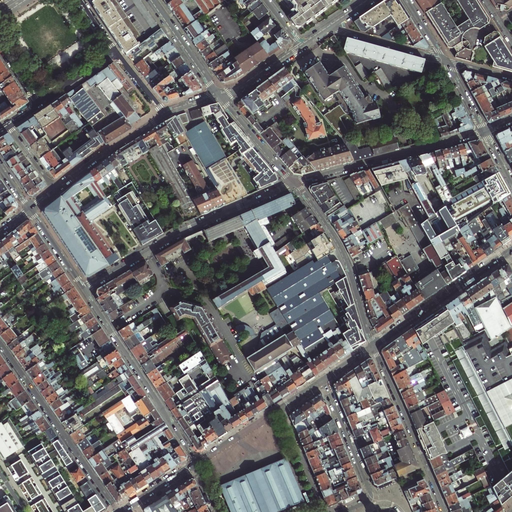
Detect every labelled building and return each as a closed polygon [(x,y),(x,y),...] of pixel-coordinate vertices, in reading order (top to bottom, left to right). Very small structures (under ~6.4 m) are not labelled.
[(129,53),(140,46),(107,0),(97,0),(91,4),(98,13),(110,31),(126,55),(129,53)] [(131,0),(155,33),(161,29),(140,0),(131,0)] [(172,12),(183,4),(188,0),(174,0),(167,5),(169,9),(172,12)] [(236,0),(241,6),(243,4),(247,9),(249,8),(259,0),(258,0),(236,0)] [(259,0),(249,8),(258,20),(268,13),(266,10),(261,2),(259,0)] [(290,0),(292,1),(293,1),(296,6),(295,11),(293,13),(287,17),(295,26),(300,27),(305,23),(311,18),(313,18),(314,17),(325,8),(331,4),(335,0),(290,0)] [(392,18),(397,27),(410,18),(398,0),(386,0),(354,22),(360,32),(364,33),(387,18),(389,20),(392,18)] [(415,0),(416,1),(419,6),(422,10),(425,13),(426,13),(431,20),(442,39),(447,47),(452,48),(453,47),(455,50),(458,54),(456,55),(455,58),(471,62),(473,53),(472,51),(470,50),(469,50),(467,50),(465,49),(470,43),(469,42),(468,41),(461,42),(461,41),(461,40),(461,39),(461,38),(462,37),(463,35),(465,33),(467,31),(469,30),(471,29),(474,29),(476,29),(478,30),(479,30),(488,24),(489,20),(476,0),(455,0),(468,20),(456,27),(441,3),(439,4),(436,0),(415,0)] [(511,0),(490,0),(496,9),(499,9),(500,11),(502,11),(503,10),(507,11),(511,7),(511,0)] [(184,30),(196,22),(206,16),(202,10),(193,16),(192,14),(191,14),(183,4),(172,12),(178,21),(184,30)] [(326,9),(325,8),(314,17),(315,18),(326,9)] [(255,29),(246,17),(241,20),(250,33),(255,29)] [(261,24),(255,29),(250,33),(256,41),(268,32),(276,26),(274,23),(270,18),(264,22),(261,24)] [(410,18),(397,27),(395,28),(399,33),(401,32),(399,29),(402,27),(403,26),(405,29),(413,24),(411,21),(410,18)] [(192,41),(206,31),(208,30),(208,29),(203,32),(202,30),(204,28),(202,25),(201,25),(200,26),(196,22),(184,30),(189,36),(192,41)] [(399,33),(402,36),(403,38),(405,37),(403,34),(405,32),(406,32),(408,35),(416,29),(415,27),(413,24),(405,29),(401,32),(399,33)] [(402,36),(399,33),(395,28),(389,32),(392,36),(394,35),(395,34),(397,36),(397,37),(398,39),(402,36)] [(166,37),(161,29),(155,33),(145,41),(140,45),(149,57),(154,62),(164,56),(175,49),(173,46),(166,37)] [(405,37),(403,38),(407,43),(409,42),(407,39),(409,38),(409,37),(410,37),(412,40),(420,35),(418,32),(416,29),(408,35),(405,37)] [(264,40),(259,44),(269,57),(280,50),(291,42),(284,34),(282,30),(273,36),(277,41),(269,46),(264,40)] [(194,45),(196,47),(210,37),(206,31),(192,41),(194,45)] [(498,33),(493,33),(484,38),(484,39),(484,41),(483,42),(483,43),(485,46),(484,47),(492,60),(494,63),(492,68),(511,73),(511,55),(511,56),(500,40),(501,39),(498,33)] [(200,53),(209,46),(206,42),(208,41),(209,42),(214,38),(212,35),(210,37),(196,47),(198,51),(200,53)] [(409,42),(407,43),(409,45),(410,46),(411,45),(411,44),(412,43),(413,42),(415,45),(423,40),(421,37),(420,35),(412,40),(409,42)] [(423,67),(424,60),(409,56),(389,51),(370,45),(356,42),(345,38),(342,38),(341,43),(345,44),(344,50),(346,54),(347,53),(421,73),(423,67)] [(423,40),(415,45),(413,47),(425,50),(428,47),(425,43),(423,40)] [(269,57),(259,44),(258,42),(254,45),(234,58),(236,61),(236,63),(243,75),(255,67),(266,60),(269,57)] [(204,59),(221,47),(219,44),(214,47),(212,44),(209,46),(200,53),(202,56),(204,59)] [(130,60),(135,66),(145,60),(145,59),(149,57),(140,45),(140,46),(129,53),(126,55),(130,60)] [(209,65),(218,59),(216,56),(227,48),(225,45),(221,47),(204,59),(207,62),(209,65)] [(169,64),(180,57),(178,54),(175,49),(164,56),(165,57),(166,56),(168,59),(167,60),(169,64)] [(213,71),(224,63),(225,63),(223,59),(224,58),(225,58),(229,55),(229,54),(228,53),(230,52),(229,51),(218,59),(209,65),(211,69),(213,71)] [(145,60),(150,66),(153,63),(154,62),(149,57),(145,59),(145,60)] [(175,70),(185,63),(183,61),(180,57),(169,64),(167,65),(170,69),(167,72),(169,74),(175,70)] [(0,77),(8,71),(6,68),(1,60),(0,60),(0,77)] [(140,73),(150,66),(145,60),(135,66),(138,70),(140,73)] [(232,66),(233,65),(231,62),(226,65),(224,63),(213,71),(215,74),(217,76),(227,69),(232,66)] [(327,74),(319,62),(304,73),(309,79),(308,81),(310,83),(311,83),(324,101),(333,94),(340,104),(345,111),(347,112),(348,113),(350,113),(350,111),(352,111),(353,112),(354,114),(357,126),(373,121),(382,119),(377,104),(374,105),(368,98),(365,100),(346,73),(347,71),(344,66),(341,68),(340,68),(338,69),(337,69),(335,70),(334,71),(333,72),(332,73),(332,74),(331,75),(330,76),(331,71),(328,70),(327,74)] [(145,79),(155,70),(157,69),(157,68),(154,69),(153,68),(155,66),(153,63),(150,66),(140,73),(143,76),(145,79)] [(181,78),(191,72),(188,68),(185,63),(175,70),(181,78)] [(243,75),(236,63),(233,65),(232,66),(235,69),(229,73),(227,69),(217,76),(220,82),(222,82),(224,83),(237,79),(243,75)] [(361,63),(355,67),(363,79),(369,75),(361,63)] [(123,87),(127,91),(130,88),(132,87),(127,80),(113,64),(110,65),(108,67),(117,79),(123,87)] [(98,132),(104,142),(106,146),(133,129),(130,125),(137,121),(140,119),(121,95),(118,91),(111,83),(117,79),(108,67),(94,77),(80,85),(85,92),(96,84),(98,87),(111,103),(110,104),(121,118),(98,132)] [(381,67),(375,71),(379,77),(385,89),(392,87),(381,67)] [(268,81),(276,92),(277,93),(283,89),(286,94),(298,86),(288,75),(284,69),(277,75),(268,81)] [(149,84),(159,76),(155,70),(145,79),(148,83),(149,84)] [(0,85),(12,77),(10,74),(8,71),(0,77),(0,85)] [(465,71),(461,75),(464,79),(467,84),(473,81),(475,74),(468,72),(465,71)] [(189,90),(184,93),(186,96),(189,95),(201,91),(202,87),(196,79),(191,72),(181,78),(178,80),(178,81),(179,82),(180,84),(181,84),(182,85),(183,85),(184,84),(189,90)] [(167,78),(170,76),(169,74),(166,77),(163,73),(159,76),(149,84),(151,86),(153,89),(167,78)] [(475,74),(473,81),(486,84),(487,77),(482,76),(475,74)] [(0,85),(0,88),(2,91),(15,82),(14,79),(12,77),(0,85)] [(166,102),(179,98),(177,92),(171,84),(167,78),(153,89),(160,98),(163,102),(166,102)] [(117,79),(111,83),(118,91),(123,87),(117,79)] [(495,87),(506,82),(502,81),(497,80),(497,81),(490,85),(492,89),(495,87)] [(266,107),(270,104),(267,101),(266,102),(265,100),(269,97),(270,98),(271,98),(275,96),(273,94),(276,92),(268,81),(262,85),(256,89),(260,95),(258,96),(266,107)] [(473,81),(467,84),(469,88),(471,92),(478,89),(473,81)] [(8,100),(9,100),(22,92),(19,87),(15,82),(2,91),(8,100)] [(511,90),(511,89),(511,83),(510,83),(506,82),(495,87),(497,90),(496,91),(496,92),(494,93),(492,89),(490,90),(489,91),(492,96),(492,97),(502,92),(504,91),(508,89),(511,90)] [(485,84),(478,89),(471,92),(473,95),(474,98),(489,91),(490,90),(487,84),(485,84)] [(101,111),(85,92),(80,85),(73,90),(67,95),(74,104),(87,122),(101,111)] [(257,122),(265,131),(276,122),(266,107),(258,96),(260,95),(256,89),(249,95),(240,101),(249,111),(252,114),(252,115),(256,120),(257,122)] [(476,101),(477,104),(492,96),(489,91),(474,98),(476,101)] [(502,92),(505,99),(511,114),(511,113),(511,98),(510,95),(507,97),(504,91),(502,92)] [(9,100),(12,105),(25,97),(23,94),(22,92),(9,100)] [(74,104),(67,95),(63,97),(58,100),(79,130),(84,127),(70,107),(74,104)] [(492,97),(492,96),(477,104),(479,106),(480,109),(493,102),(495,101),(492,97)] [(12,105),(10,107),(14,112),(29,102),(27,99),(25,97),(12,105)] [(499,99),(502,106),(506,116),(509,115),(511,114),(505,99),(502,101),(501,98),(499,99)] [(300,99),(292,104),(304,121),(306,129),(304,129),(308,141),(326,137),(323,125),(321,126),(319,119),(315,120),(313,117),(314,116),(310,110),(308,111),(300,99)] [(79,130),(58,100),(55,103),(50,106),(60,118),(68,130),(71,134),(74,132),(75,134),(79,130)] [(249,111),(240,101),(236,104),(236,106),(240,111),(247,119),(252,115),(252,114),(250,115),(248,112),(249,111)] [(496,109),(500,119),(504,117),(506,116),(502,106),(498,108),(495,101),(493,102),(493,104),(494,106),(496,109)] [(3,103),(0,105),(0,112),(0,113),(9,107),(5,102),(3,103)] [(493,104),(493,102),(480,109),(482,112),(484,115),(490,112),(496,109),(494,106),(493,107),(491,105),(493,104)] [(211,105),(214,113),(213,114),(222,129),(228,125),(226,120),(228,119),(223,110),(218,104),(217,104),(216,103),(211,105)] [(276,122),(283,131),(297,122),(293,116),(284,122),(282,119),(271,103),(270,104),(266,107),(276,122)] [(345,111),(340,104),(331,110),(330,109),(329,111),(330,112),(323,116),(339,135),(345,132),(347,136),(349,135),(340,118),(342,117),(344,116),(346,115),(348,114),(354,114),(353,112),(352,111),(350,111),(350,113),(348,113),(347,112),(345,111)] [(452,118),(464,111),(462,108),(461,105),(449,112),(452,118)] [(60,118),(50,106),(43,110),(34,116),(43,130),(60,118)] [(0,113),(0,117),(2,120),(8,116),(14,112),(10,107),(9,107),(0,113)] [(203,115),(204,117),(207,116),(208,117),(209,117),(206,107),(203,107),(201,108),(203,115)] [(191,111),(190,112),(193,120),(204,117),(203,115),(201,108),(191,111)] [(490,112),(494,122),(498,120),(500,119),(496,109),(490,112)] [(105,116),(101,111),(87,122),(89,123),(91,127),(105,116)] [(458,121),(467,116),(466,113),(464,111),(452,118),(453,120),(454,123),(458,121)] [(446,125),(451,135),(455,134),(458,133),(457,129),(454,131),(450,121),(453,120),(452,118),(449,112),(442,115),(446,125)] [(494,122),(490,112),(484,115),(486,119),(488,123),(489,123),(490,124),(494,122)] [(186,113),(178,116),(178,117),(182,124),(189,122),(186,113)] [(252,115),(247,119),(250,122),(253,125),(257,122),(256,120),(252,115)] [(30,119),(17,128),(21,134),(29,129),(33,126),(35,129),(40,137),(42,139),(47,135),(43,130),(34,116),(30,119)] [(165,122),(169,130),(174,138),(175,138),(184,132),(184,133),(187,132),(182,124),(178,117),(178,116),(175,117),(165,122)] [(457,129),(458,133),(472,129),(473,127),(467,116),(458,121),(459,125),(459,126),(460,128),(457,129)] [(206,121),(187,132),(184,133),(188,140),(205,170),(206,170),(226,158),(213,134),(212,131),(206,121)] [(154,129),(167,153),(174,148),(173,146),(171,146),(170,144),(168,143),(163,133),(169,130),(165,122),(159,126),(154,129)] [(234,122),(228,125),(222,129),(220,130),(235,154),(239,152),(236,148),(232,141),(236,139),(239,137),(244,134),(239,128),(238,128),(234,122)] [(257,122),(253,125),(256,130),(260,135),(265,131),(257,122)] [(265,131),(260,135),(267,142),(272,149),(277,145),(282,141),(287,137),(283,131),(276,122),(265,131)] [(446,125),(437,128),(441,137),(445,136),(451,135),(446,125)] [(496,139),(498,141),(509,135),(511,134),(511,129),(511,128),(505,131),(496,134),(495,137),(496,139)] [(29,129),(21,134),(24,138),(30,147),(38,142),(36,139),(38,138),(32,131),(31,132),(29,129)] [(88,154),(104,142),(98,132),(96,133),(93,129),(87,134),(86,135),(88,139),(90,138),(91,140),(73,154),(72,153),(73,152),(69,147),(62,153),(66,159),(71,167),(88,154)] [(147,134),(151,141),(154,139),(158,145),(152,148),(148,151),(162,174),(165,180),(169,187),(183,212),(196,205),(192,200),(167,153),(154,129),(150,131),(147,134)] [(56,148),(57,147),(72,136),(71,134),(68,130),(52,142),(56,148)] [(184,132),(175,138),(180,145),(188,140),(184,133),(184,132)] [(342,138),(345,145),(353,161),(398,149),(395,138),(370,145),(371,147),(359,150),(357,149),(357,148),(353,140),(352,140),(349,135),(347,136),(345,132),(339,135),(342,138)] [(8,145),(9,146),(12,144),(16,149),(17,150),(20,148),(17,145),(8,133),(5,136),(3,137),(6,141),(8,145)] [(144,135),(141,137),(148,151),(152,148),(152,147),(151,148),(150,146),(149,146),(147,144),(149,143),(151,146),(153,145),(151,141),(147,134),(144,135)] [(259,153),(254,147),(244,134),(239,137),(236,139),(232,141),(236,148),(239,152),(241,155),(242,157),(241,158),(242,160),(244,159),(252,169),(250,170),(252,172),(253,171),(258,177),(254,180),(256,181),(257,185),(255,186),(257,191),(267,187),(277,183),(277,181),(280,180),(277,176),(278,174),(259,152),(259,153)] [(499,144),(501,146),(511,141),(509,135),(498,141),(499,144)] [(0,150),(8,145),(6,141),(3,137),(0,139),(0,150)] [(117,158),(122,167),(128,163),(123,155),(128,152),(129,153),(130,153),(134,151),(134,150),(133,149),(138,146),(143,154),(148,151),(141,137),(127,146),(114,154),(117,157),(117,158)] [(277,145),(272,149),(276,153),(280,158),(291,149),(294,145),(287,137),(282,141),(287,147),(289,148),(284,152),(284,151),(285,149),(283,146),(280,148),(277,145)] [(51,151),(42,139),(38,142),(30,147),(37,155),(40,160),(51,151)] [(478,140),(464,144),(466,152),(471,150),(476,159),(487,153),(485,148),(481,141),(478,140)] [(502,150),(504,153),(511,148),(511,140),(511,141),(501,146),(502,150)] [(457,146),(460,157),(463,167),(466,165),(465,159),(464,160),(463,156),(467,155),(466,155),(466,152),(464,144),(461,145),(457,146)] [(3,157),(12,151),(9,146),(8,145),(0,150),(0,152),(2,155),(3,157)] [(313,154),(306,159),(315,171),(335,166),(353,161),(345,145),(313,154)] [(448,148),(451,159),(454,159),(455,163),(459,162),(457,158),(460,157),(457,146),(455,147),(450,148),(448,148)] [(5,160),(7,162),(22,152),(20,148),(17,150),(15,151),(13,153),(12,151),(3,157),(5,160)] [(442,150),(446,167),(449,166),(450,168),(451,168),(452,172),(455,172),(454,170),(451,159),(448,148),(446,149),(442,150)] [(300,159),(291,149),(280,158),(284,163),(289,168),(300,159)] [(53,150),(51,151),(40,160),(47,169),(49,172),(62,162),(53,150)] [(439,174),(442,179),(444,179),(443,175),(444,174),(443,170),(447,169),(446,167),(442,150),(438,151),(434,152),(438,165),(439,169),(439,170),(438,171),(439,174)] [(9,166),(11,169),(27,159),(22,152),(7,162),(9,166)] [(435,166),(438,165),(434,152),(432,153),(429,154),(435,166)] [(487,153),(476,159),(466,165),(463,167),(463,168),(465,174),(491,159),(489,156),(487,153)] [(107,159),(114,169),(117,167),(119,170),(123,167),(122,167),(117,158),(117,157),(114,154),(111,156),(107,159)] [(421,156),(418,157),(426,172),(432,169),(433,170),(436,168),(435,166),(429,154),(426,154),(421,156)] [(303,156),(300,159),(289,168),(291,171),(293,174),(299,175),(301,175),(303,174),(315,171),(306,159),(303,156)] [(426,172),(418,157),(412,158),(412,157),(411,158),(409,158),(408,158),(406,159),(407,160),(405,160),(414,177),(427,173),(426,172)] [(15,175),(32,165),(27,159),(11,169),(14,174),(15,175)] [(62,162),(49,172),(55,180),(62,174),(71,167),(66,159),(62,162)] [(101,163),(111,178),(119,190),(120,190),(124,187),(123,186),(122,187),(118,180),(117,180),(116,179),(119,177),(114,169),(107,159),(105,161),(101,163)] [(491,159),(465,174),(464,174),(466,178),(477,172),(479,175),(494,166),(492,162),(491,159)] [(398,162),(404,174),(407,172),(410,179),(411,180),(413,179),(416,184),(411,186),(412,188),(415,193),(429,219),(434,214),(433,212),(414,177),(405,160),(401,161),(398,162)] [(218,208),(226,205),(224,202),(216,189),(212,191),(209,189),(193,161),(183,167),(197,193),(196,194),(196,197),(196,198),(192,200),(196,205),(201,216),(218,208)] [(386,165),(371,169),(381,186),(407,179),(404,174),(398,162),(386,165)] [(95,168),(105,182),(107,186),(110,184),(108,180),(111,178),(101,163),(98,166),(95,168)] [(17,178),(19,181),(36,170),(32,165),(15,175),(17,178)] [(494,166),(479,175),(474,178),(476,182),(481,180),(481,181),(480,182),(481,183),(498,173),(496,169),(494,166)] [(92,170),(89,172),(102,192),(105,190),(101,184),(105,182),(95,168),(92,170)] [(436,168),(433,170),(431,171),(431,172),(432,172),(435,176),(439,174),(438,171),(436,168)] [(463,168),(454,170),(455,172),(456,179),(464,174),(465,174),(463,168)] [(23,187),(32,181),(39,176),(36,170),(19,181),(22,185),(23,187)] [(363,171),(374,190),(375,193),(380,190),(368,170),(365,171),(363,171)] [(357,173),(365,189),(367,188),(365,185),(367,184),(367,185),(368,185),(369,186),(369,187),(371,191),(374,190),(363,171),(360,172),(357,173)] [(102,192),(89,172),(80,180),(60,195),(109,266),(114,263),(119,260),(93,221),(117,204),(121,201),(126,198),(120,190),(119,190),(107,199),(102,192)] [(352,174),(349,175),(350,177),(358,191),(359,190),(357,187),(359,186),(360,187),(361,187),(362,188),(361,189),(364,193),(367,192),(365,189),(357,173),(352,174)] [(498,173),(481,183),(453,200),(445,185),(441,187),(436,190),(443,204),(433,212),(434,214),(429,219),(420,226),(433,246),(459,231),(458,230),(466,224),(475,218),(482,213),(491,207),(499,200),(509,193),(503,182),(498,173)] [(27,193),(44,181),(39,176),(32,181),(23,187),(26,191),(27,193)] [(358,191),(350,177),(345,180),(356,198),(361,196),(358,191)] [(1,180),(0,180),(0,202),(11,195),(6,188),(1,180)] [(47,186),(44,181),(27,193),(29,196),(31,196),(33,196),(47,186)] [(315,200),(319,206),(335,196),(327,181),(312,185),(311,187),(310,190),(310,192),(315,200)] [(294,202),(290,193),(244,213),(220,224),(203,231),(208,243),(245,227),(258,250),(254,252),(257,258),(258,257),(260,259),(264,256),(270,267),(236,287),(236,285),(218,295),(219,297),(213,301),(218,309),(235,297),(248,289),(261,281),(264,285),(284,273),(286,272),(275,253),(278,251),(278,250),(275,244),(264,226),(269,223),(268,220),(272,219),(271,215),(291,207),(290,204),(294,202)] [(502,206),(511,198),(511,196),(509,193),(499,200),(502,206)] [(11,195),(0,202),(0,207),(1,210),(2,210),(6,207),(7,208),(15,202),(14,199),(11,195)] [(56,234),(85,277),(89,277),(98,272),(109,266),(60,195),(50,203),(43,208),(42,213),(53,229),(56,234)] [(121,201),(117,204),(119,208),(117,209),(122,218),(141,247),(156,238),(164,234),(157,223),(151,227),(130,195),(126,198),(121,201)] [(321,208),(322,210),(335,201),(336,202),(339,200),(336,196),(335,196),(319,206),(321,208)] [(511,198),(502,206),(505,211),(511,206),(511,198)] [(323,212),(324,213),(336,206),(335,203),(336,202),(335,201),(322,210),(323,212)] [(17,205),(15,202),(7,208),(6,207),(2,210),(7,216),(17,208),(17,205)] [(326,215),(327,217),(343,207),(341,203),(336,206),(324,213),(326,215)] [(432,260),(436,267),(443,263),(433,246),(420,226),(407,204),(399,209),(430,261),(432,260)] [(333,224),(341,219),(344,217),(349,214),(347,210),(346,209),(345,206),(343,207),(327,217),(330,221),(332,225),(333,224)] [(508,242),(510,241),(502,228),(498,221),(491,207),(482,213),(484,217),(502,246),(504,245),(506,243),(508,242)] [(307,211),(305,208),(294,216),(292,217),(298,226),(299,226),(304,233),(306,231),(309,229),(314,226),(317,224),(315,221),(311,216),(310,216),(307,211)] [(511,239),(511,225),(509,220),(503,209),(499,212),(502,218),(498,221),(502,228),(510,241),(511,239)] [(398,222),(393,213),(376,223),(379,228),(382,226),(385,230),(398,222)] [(475,218),(479,225),(483,223),(480,219),(484,217),(482,213),(475,218)] [(336,229),(338,232),(354,222),(352,219),(349,214),(344,217),(346,221),(343,223),(341,219),(333,224),(336,229)] [(501,247),(502,246),(484,217),(480,219),(483,223),(490,234),(493,238),(493,239),(498,249),(499,248),(501,247)] [(491,254),(493,252),(486,241),(487,241),(486,239),(485,238),(479,225),(475,218),(466,224),(480,247),(487,257),(491,254)] [(20,226),(26,234),(35,228),(33,225),(30,221),(29,221),(27,221),(20,226)] [(343,240),(359,232),(357,228),(359,227),(358,225),(356,221),(354,222),(338,232),(341,236),(343,240)] [(319,223),(317,224),(314,226),(309,229),(306,231),(312,241),(323,233),(325,232),(323,228),(319,223)] [(379,228),(376,223),(365,230),(369,237),(365,239),(366,241),(367,243),(366,244),(368,246),(383,236),(379,228)] [(480,261),(482,261),(475,250),(480,247),(466,224),(458,230),(459,231),(462,236),(479,262),(480,261)] [(27,241),(29,239),(26,234),(20,226),(19,227),(16,229),(23,240),(26,238),(27,241)] [(37,231),(35,228),(26,234),(29,239),(38,233),(37,231)] [(23,240),(16,229),(14,231),(12,233),(18,242),(20,245),(25,242),(23,240)] [(348,250),(358,245),(360,244),(357,237),(363,234),(361,231),(359,232),(343,240),(345,245),(348,250)] [(464,273),(465,272),(462,266),(460,267),(453,256),(458,252),(454,245),(458,243),(458,242),(457,240),(462,236),(459,231),(433,246),(443,263),(446,269),(445,270),(451,282),(454,280),(456,278),(459,276),(462,273),(463,273),(464,272),(464,273)] [(18,242),(12,233),(10,234),(7,236),(13,245),(16,242),(17,243),(18,242)] [(33,252),(45,244),(42,239),(38,233),(29,239),(27,241),(25,242),(20,245),(15,249),(17,251),(31,241),(34,246),(30,249),(31,250),(28,252),(29,255),(33,252)] [(291,233),(275,244),(278,250),(295,238),(291,233)] [(323,233),(312,241),(306,244),(311,251),(328,241),(326,237),(323,233)] [(495,251),(498,249),(493,239),(493,238),(490,234),(485,238),(486,239),(487,241),(486,241),(493,252),(495,251)] [(1,241),(16,262),(18,261),(15,258),(19,255),(17,251),(15,249),(13,245),(7,236),(4,239),(1,241)] [(478,263),(479,262),(462,236),(457,240),(458,242),(459,241),(466,251),(467,251),(470,256),(468,257),(474,266),(478,263)] [(184,239),(155,256),(161,265),(167,262),(164,258),(182,248),(185,252),(190,249),(184,239)] [(18,279),(24,275),(16,262),(1,241),(0,242),(0,241),(0,252),(9,267),(18,279)] [(328,241),(311,251),(318,261),(331,253),(327,248),(326,245),(329,243),(328,241)] [(472,267),(474,266),(468,257),(468,258),(465,254),(462,255),(459,250),(462,248),(458,243),(454,245),(458,252),(459,253),(460,254),(459,254),(463,261),(469,269),(472,267)] [(36,258),(49,249),(48,247),(45,244),(33,252),(35,256),(34,256),(36,258)] [(352,258),(358,255),(362,253),(359,248),(358,245),(348,250),(350,254),(352,258)] [(485,258),(487,257),(480,247),(475,250),(482,261),(485,258)] [(40,264),(53,255),(52,253),(49,249),(36,258),(35,259),(36,262),(38,261),(40,264)] [(0,252),(0,261),(4,266),(6,269),(9,267),(0,252)] [(468,270),(469,269),(463,261),(459,254),(460,254),(459,253),(458,252),(453,256),(460,267),(462,266),(465,272),(468,270)] [(446,285),(436,267),(424,275),(417,264),(418,263),(413,254),(400,262),(407,273),(424,301),(439,290),(446,285)] [(36,275),(57,261),(56,259),(53,255),(40,264),(24,275),(18,279),(22,285),(28,281),(27,279),(33,274),(35,276),(36,275)] [(358,255),(352,258),(355,264),(356,265),(356,266),(362,263),(358,255)] [(380,267),(391,284),(407,273),(400,262),(396,256),(380,267)] [(44,279),(45,278),(61,267),(60,265),(57,261),(36,275),(38,278),(41,275),(44,279)] [(130,270),(134,276),(138,282),(139,284),(149,279),(147,276),(152,274),(145,262),(130,270)] [(450,283),(451,282),(445,270),(446,269),(443,263),(436,267),(446,285),(450,283)] [(511,271),(508,263),(505,265),(502,268),(509,278),(511,284),(511,271)] [(50,279),(52,282),(65,273),(64,271),(61,267),(45,278),(47,281),(50,279)] [(508,289),(511,296),(511,295),(511,284),(509,278),(502,268),(500,269),(497,271),(503,281),(507,287),(508,289)] [(117,287),(134,276),(130,270),(122,275),(113,280),(117,287)] [(498,285),(506,299),(511,296),(508,289),(507,287),(503,281),(497,271),(495,273),(492,274),(498,285)] [(50,289),(53,294),(71,282),(69,279),(65,273),(52,282),(49,284),(51,288),(50,289)] [(363,292),(372,289),(375,289),(370,273),(369,273),(359,276),(361,284),(363,292)] [(421,303),(424,301),(407,273),(391,284),(397,293),(409,311),(414,307),(421,303)] [(487,278),(493,289),(498,285),(492,274),(490,276),(487,278)] [(104,310),(107,316),(116,310),(120,307),(125,304),(118,294),(138,282),(134,276),(117,287),(113,289),(116,293),(99,304),(104,310)] [(350,333),(343,337),(350,347),(350,348),(352,351),(355,348),(359,346),(363,343),(365,342),(366,341),(365,339),(361,329),(352,297),(346,276),(343,278),(335,283),(339,290),(348,305),(345,307),(347,310),(344,312),(345,314),(343,315),(348,322),(346,323),(347,324),(345,326),(350,333)] [(490,292),(493,290),(493,289),(487,278),(486,279),(483,280),(490,292)] [(97,295),(99,298),(113,289),(117,287),(113,280),(104,286),(97,290),(96,293),(97,295)] [(474,302),(490,292),(483,280),(480,283),(475,286),(470,289),(466,292),(474,307),(477,306),(474,302)] [(261,281),(248,289),(252,295),(254,296),(266,289),(264,285),(261,281)] [(52,302),(61,296),(74,287),(73,285),(71,282),(53,294),(48,297),(52,302)] [(493,290),(499,301),(501,301),(506,299),(498,285),(493,289),(493,290)] [(74,314),(87,305),(84,301),(78,292),(74,287),(61,296),(65,301),(68,299),(74,307),(70,309),(73,314),(74,314)] [(98,302),(99,304),(116,293),(113,289),(99,298),(96,299),(98,302)] [(365,296),(366,301),(370,300),(372,300),(379,295),(377,292),(374,294),(372,289),(363,292),(365,296)] [(493,290),(490,292),(491,295),(493,300),(490,301),(489,299),(486,301),(486,303),(484,304),(483,302),(479,305),(480,306),(475,309),(484,327),(485,329),(491,341),(511,326),(499,301),(493,290)] [(402,316),(390,298),(386,291),(379,295),(392,315),(390,316),(394,322),(399,318),(402,316)] [(475,331),(484,327),(475,309),(474,307),(466,292),(463,294),(458,297),(457,298),(465,311),(468,316),(475,331)] [(409,311),(397,293),(390,298),(402,316),(403,315),(407,312),(409,311)] [(392,323),(394,322),(390,316),(392,315),(379,295),(372,300),(370,300),(372,307),(373,306),(375,311),(377,316),(379,321),(377,322),(378,324),(373,327),(376,332),(377,333),(386,327),(392,323)] [(511,295),(511,296),(506,299),(501,301),(499,301),(511,326),(511,325),(511,295)] [(463,340),(471,336),(462,321),(463,321),(464,322),(467,327),(469,326),(464,317),(468,316),(465,311),(457,298),(453,301),(448,304),(445,306),(457,328),(463,340)] [(116,310),(107,316),(109,318),(112,323),(131,310),(128,306),(133,302),(132,300),(125,304),(120,307),(122,310),(118,313),(116,310)] [(367,308),(368,313),(373,311),(372,307),(370,300),(366,301),(365,302),(367,308)] [(183,301),(169,309),(177,322),(184,317),(193,319),(212,350),(221,366),(229,361),(226,356),(231,354),(224,342),(203,307),(183,301)] [(89,309),(87,305),(74,314),(76,317),(72,320),(73,322),(68,325),(69,326),(91,312),(89,309)] [(511,343),(509,345),(506,338),(492,346),(489,342),(491,341),(485,329),(471,336),(463,340),(457,328),(445,306),(441,309),(437,312),(433,314),(427,318),(422,322),(417,325),(413,328),(422,345),(430,338),(438,333),(479,415),(473,418),(476,424),(479,430),(485,427),(508,474),(501,480),(492,488),(497,498),(501,505),(509,498),(511,495),(511,343)] [(44,318),(37,308),(35,309),(42,320),(44,318)] [(121,336),(124,341),(135,334),(161,316),(155,308),(152,310),(155,315),(152,318),(148,320),(147,320),(136,327),(133,322),(118,332),(121,336)] [(283,336),(288,333),(285,329),(290,326),(279,309),(264,318),(270,328),(261,333),(259,351),(270,344),(268,340),(280,332),(283,336)] [(369,316),(370,319),(376,318),(376,316),(377,316),(375,311),(373,311),(368,313),(369,316)] [(93,315),(91,312),(69,326),(68,327),(72,332),(80,327),(94,317),(93,315)] [(3,317),(0,319),(0,335),(10,328),(19,322),(17,320),(11,325),(9,321),(6,323),(3,320),(6,319),(10,316),(8,314),(3,317)] [(371,323),(373,327),(378,324),(377,322),(379,321),(377,316),(376,316),(376,318),(370,319),(371,323)] [(76,337),(82,333),(98,322),(96,320),(94,317),(80,327),(82,330),(74,335),(76,337)] [(88,338),(102,328),(100,326),(98,322),(82,333),(85,339),(88,338)] [(248,335),(256,337),(256,334),(255,332),(254,330),(253,328),(251,326),(249,325),(248,325),(245,324),(242,324),(239,325),(235,327),(239,332),(240,331),(241,330),(242,330),(243,330),(245,330),(246,331),(247,332),(248,333),(248,334),(248,335)] [(10,328),(0,335),(0,336),(2,338),(7,345),(8,346),(29,330),(30,328),(29,326),(16,336),(10,328)] [(511,326),(491,341),(489,342),(492,346),(506,338),(509,345),(511,343),(511,326)] [(95,350),(110,340),(106,335),(102,328),(88,338),(95,350)] [(138,363),(141,366),(178,342),(188,336),(190,334),(186,328),(174,336),(173,335),(158,345),(159,346),(153,350),(151,351),(153,355),(149,358),(147,354),(137,361),(138,363)] [(338,337),(339,336),(339,335),(339,334),(341,333),(338,328),(335,329),(336,330),(332,333),(331,331),(327,332),(324,335),(327,340),(325,341),(330,348),(331,347),(339,359),(340,359),(345,355),(350,352),(352,351),(350,348),(350,347),(343,337),(339,340),(338,337)] [(422,345),(413,328),(412,329),(411,330),(409,331),(408,332),(423,360),(428,358),(422,345)] [(29,330),(8,346),(10,348),(11,351),(22,343),(20,340),(31,332),(29,330)] [(317,374),(318,373),(311,361),(292,330),(288,333),(283,336),(270,344),(259,351),(247,358),(255,372),(256,371),(257,374),(261,372),(265,377),(267,376),(275,371),(282,366),(279,360),(285,357),(284,354),(294,347),(300,357),(302,359),(304,360),(306,361),(307,362),(309,364),(307,365),(314,376),(317,374)] [(423,360),(408,332),(406,333),(398,339),(394,341),(403,357),(405,362),(409,368),(414,365),(423,360)] [(22,343),(11,351),(13,354),(15,356),(29,345),(27,343),(35,336),(33,334),(22,343)] [(127,346),(130,350),(144,341),(143,339),(139,341),(135,334),(124,341),(127,346)] [(137,361),(147,354),(151,351),(153,350),(152,348),(149,344),(153,341),(153,340),(151,337),(144,341),(130,350),(132,353),(136,359),(137,361)] [(96,357),(99,361),(116,350),(113,346),(110,340),(95,350),(99,355),(96,357)] [(403,357),(394,341),(391,344),(388,346),(386,347),(389,352),(393,350),(397,359),(403,357)] [(144,371),(147,375),(156,369),(153,364),(181,346),(178,342),(141,366),(144,371)] [(29,345),(15,356),(17,360),(19,362),(39,348),(40,348),(38,344),(32,349),(29,345)] [(69,351),(67,352),(81,373),(89,368),(75,346),(69,351)] [(330,348),(311,361),(318,373),(332,364),(339,359),(331,347),(330,348)] [(389,352),(386,347),(385,348),(382,350),(382,351),(381,353),(385,361),(391,357),(394,361),(397,359),(393,350),(389,352)] [(39,348),(19,362),(21,365),(22,367),(43,353),(41,351),(39,348)] [(109,366),(121,358),(119,354),(116,350),(99,361),(89,368),(81,373),(79,374),(84,382),(90,378),(97,374),(103,370),(109,366)] [(193,377),(196,381),(212,371),(200,352),(194,356),(195,358),(203,371),(193,377)] [(43,353),(22,367),(24,369),(25,371),(43,360),(46,358),(43,353)] [(304,383),(306,382),(291,360),(288,355),(285,357),(279,360),(282,366),(286,372),(290,379),(291,378),(297,388),(298,387),(303,384),(304,383)] [(296,357),(291,360),(306,382),(308,380),(313,377),(314,376),(307,365),(296,357)] [(391,357),(385,361),(386,363),(389,368),(389,370),(405,362),(403,357),(397,359),(394,361),(391,357)] [(124,362),(121,358),(109,366),(112,372),(125,363),(124,362)] [(373,379),(369,381),(371,385),(381,380),(380,376),(373,360),(369,359),(366,361),(371,372),(372,371),(372,373),(371,373),(372,375),(371,375),(373,379)] [(43,360),(25,371),(29,377),(32,380),(47,370),(56,363),(54,361),(47,365),(46,365),(43,360)] [(371,372),(366,361),(365,362),(361,365),(360,366),(369,381),(373,379),(371,375),(372,375),(371,373),(372,373),(372,371),(371,372)] [(405,362),(389,370),(391,374),(393,376),(409,368),(405,362)] [(9,367),(6,363),(0,367),(0,375),(3,379),(13,372),(9,367)] [(110,382),(129,369),(128,367),(125,363),(112,372),(108,375),(111,380),(110,380),(110,382)] [(150,380),(152,383),(162,377),(160,373),(163,370),(162,368),(166,365),(164,363),(156,369),(147,375),(150,380)] [(176,376),(184,389),(192,383),(193,383),(182,365),(180,366),(179,366),(183,372),(176,376)] [(414,365),(409,368),(393,376),(394,379),(395,382),(408,376),(407,373),(412,371),(412,369),(416,368),(414,365)] [(294,390),(297,388),(291,378),(290,379),(286,372),(282,366),(275,371),(290,393),(294,390)] [(368,386),(371,385),(369,381),(360,366),(359,367),(358,367),(355,370),(354,370),(363,389),(368,387),(368,386)] [(432,366),(419,373),(420,377),(398,388),(400,392),(400,393),(425,381),(424,378),(427,377),(425,373),(434,369),(432,366)] [(111,390),(119,385),(133,375),(132,373),(129,369),(110,382),(107,384),(111,390)] [(47,370),(32,380),(34,384),(36,387),(52,376),(55,374),(53,370),(49,373),(47,370)] [(103,370),(97,374),(100,380),(107,375),(103,370)] [(349,422),(351,427),(374,417),(373,415),(370,407),(389,398),(381,380),(371,385),(368,386),(368,387),(363,389),(354,370),(351,372),(346,375),(354,395),(350,397),(347,398),(340,402),(343,407),(343,409),(353,405),(360,401),(362,406),(363,410),(347,417),(349,422)] [(206,388),(218,381),(212,371),(196,381),(193,383),(192,383),(206,388)] [(288,393),(290,393),(275,371),(267,376),(270,380),(275,387),(282,398),(284,396),(288,393)] [(16,377),(13,372),(3,379),(0,381),(0,384),(0,385),(5,382),(9,388),(19,381),(16,377)] [(412,374),(408,376),(395,382),(397,385),(398,388),(420,377),(419,373),(418,373),(413,376),(412,374)] [(52,376),(36,387),(39,390),(40,393),(56,382),(64,377),(62,375),(56,379),(55,379),(54,379),(52,376)] [(135,387),(139,384),(136,380),(133,375),(119,385),(121,389),(123,388),(126,391),(134,386),(135,387)] [(156,389),(173,378),(171,376),(168,378),(166,375),(162,377),(152,383),(154,387),(156,389)] [(344,377),(342,378),(350,397),(354,395),(346,375),(344,377)] [(164,402),(171,398),(176,394),(184,389),(176,376),(173,378),(156,389),(158,392),(162,399),(164,402)] [(280,399),(282,398),(275,387),(273,388),(274,389),(272,391),(266,382),(270,380),(267,376),(265,377),(260,380),(260,381),(274,403),(275,402),(278,400),(280,399)] [(94,384),(90,378),(84,382),(88,388),(90,387),(94,384)] [(350,397),(342,378),(341,379),(339,380),(347,398),(350,397)] [(338,396),(340,402),(347,398),(339,380),(337,382),(334,384),(334,386),(338,396)] [(22,386),(19,381),(9,388),(2,394),(3,395),(3,396),(4,396),(5,396),(5,395),(8,394),(12,400),(26,391),(22,386)] [(241,425),(242,424),(238,415),(237,413),(233,406),(229,401),(218,381),(206,388),(234,429),(235,428),(241,425)] [(270,405),(274,403),(260,381),(254,384),(257,389),(259,387),(262,392),(263,391),(264,393),(263,394),(263,395),(262,395),(263,397),(262,397),(267,407),(270,405)] [(425,381),(400,393),(402,397),(403,399),(418,392),(416,389),(419,387),(420,386),(426,383),(425,381)] [(56,382),(40,393),(43,396),(45,399),(61,387),(65,385),(64,383),(60,385),(59,385),(56,382)] [(176,394),(180,400),(182,404),(191,399),(199,393),(206,388),(192,383),(176,394)] [(130,395),(141,387),(140,386),(139,384),(135,387),(134,386),(126,391),(123,388),(121,389),(122,390),(126,397),(130,395)] [(121,389),(119,385),(111,390),(106,394),(99,398),(95,401),(84,408),(81,410),(84,416),(122,390),(121,389)] [(61,387),(45,399),(47,403),(49,405),(65,395),(69,392),(67,389),(64,391),(61,387)] [(141,387),(130,395),(135,403),(147,395),(144,392),(141,387)] [(261,411),(265,409),(259,399),(252,389),(251,387),(245,390),(259,413),(261,411)] [(230,431),(234,429),(206,388),(199,393),(226,434),(230,431)] [(418,392),(403,399),(405,404),(407,408),(423,400),(425,399),(422,392),(425,391),(424,389),(418,392)] [(257,414),(259,413),(245,390),(240,394),(253,416),(257,414)] [(420,409),(410,414),(411,417),(412,420),(450,402),(444,390),(441,392),(425,399),(423,400),(426,406),(424,407),(420,409)] [(29,395),(26,391),(12,400),(19,410),(23,406),(32,400),(29,395)] [(83,392),(77,396),(53,412),(56,415),(57,417),(71,408),(87,398),(83,392)] [(225,435),(226,434),(199,393),(191,399),(206,421),(218,439),(219,438),(225,435)] [(309,401),(322,420),(330,414),(322,394),(320,393),(318,395),(316,396),(315,397),(309,401)] [(65,395),(49,405),(52,409),(53,412),(77,396),(75,394),(69,398),(67,398),(65,395)] [(252,418),(253,416),(240,394),(235,397),(240,407),(243,405),(244,406),(245,408),(242,410),(248,420),(252,418)] [(143,417),(156,409),(152,404),(147,395),(135,403),(130,395),(126,397),(103,413),(104,415),(106,419),(114,414),(125,407),(129,412),(130,413),(131,413),(133,412),(138,408),(143,417)] [(247,421),(248,420),(242,410),(240,407),(235,397),(229,401),(233,406),(236,404),(240,411),(237,413),(238,415),(242,424),(247,421)] [(267,407),(262,397),(259,399),(265,409),(266,408),(267,407)] [(168,406),(171,411),(181,404),(182,404),(180,400),(175,404),(173,402),(175,401),(173,398),(172,398),(171,398),(164,402),(168,406)] [(370,407),(373,415),(377,414),(375,408),(377,407),(378,409),(383,407),(384,411),(394,406),(392,403),(390,398),(389,398),(370,407)] [(188,414),(195,424),(197,427),(206,421),(191,399),(182,404),(181,404),(188,414)] [(36,406),(32,400),(23,406),(29,415),(20,420),(22,423),(39,411),(36,406)] [(423,400),(407,408),(409,411),(410,414),(420,409),(418,406),(422,404),(424,407),(426,406),(423,400)] [(322,420),(309,401),(308,402),(305,404),(315,418),(315,419),(315,421),(320,428),(325,425),(322,420)] [(455,411),(450,402),(412,420),(414,425),(416,429),(433,422),(455,411)] [(174,416),(177,421),(188,414),(181,404),(171,411),(174,416)] [(315,418),(305,404),(303,405),(299,408),(311,427),(314,432),(320,428),(315,421),(314,420),(313,419),(315,418)] [(353,405),(343,409),(346,415),(347,417),(363,410),(362,406),(359,407),(358,405),(354,407),(353,405)] [(73,412),(71,408),(57,417),(60,421),(62,423),(75,414),(81,410),(84,408),(82,406),(73,412)] [(380,419),(381,418),(396,412),(395,409),(394,406),(384,411),(377,414),(373,415),(374,417),(374,418),(379,416),(380,419)] [(311,427),(299,408),(298,409),(295,410),(300,418),(299,420),(301,422),(303,422),(304,424),(306,423),(309,427),(306,428),(307,429),(311,427)] [(145,418),(149,425),(152,423),(161,417),(158,413),(156,409),(143,417),(144,418),(145,418)] [(300,418),(295,410),(294,412),(291,414),(290,415),(290,416),(297,434),(307,429),(306,428),(304,424),(303,422),(301,422),(299,420),(300,418)] [(39,411),(22,423),(20,424),(21,426),(28,422),(30,425),(43,416),(41,413),(39,411)] [(376,423),(378,426),(399,418),(398,416),(396,412),(381,418),(382,421),(376,423)] [(84,426),(75,414),(62,423),(67,431),(70,435),(80,428),(84,426)] [(114,414),(106,419),(109,423),(106,425),(109,430),(110,430),(112,432),(114,431),(117,435),(125,430),(114,414)] [(195,424),(188,414),(177,421),(181,426),(184,431),(195,424)] [(334,423),(330,414),(322,420),(325,425),(320,428),(314,432),(311,434),(315,442),(319,441),(338,433),(334,423)] [(43,416),(30,425),(24,429),(25,430),(31,427),(31,428),(34,426),(36,429),(47,422),(45,419),(43,416)] [(9,417),(0,423),(0,456),(3,461),(27,445),(9,417)] [(163,420),(161,417),(152,423),(155,429),(165,422),(163,420)] [(367,424),(369,423),(375,421),(374,418),(374,417),(351,427),(352,430),(352,432),(367,425),(367,424)] [(119,439),(122,443),(133,436),(149,425),(145,418),(144,418),(125,431),(125,430),(117,435),(119,439)] [(399,418),(378,426),(379,429),(386,426),(387,429),(401,424),(400,421),(399,418)] [(213,443),(218,439),(206,421),(197,427),(200,432),(209,445),(213,443)] [(47,422),(36,429),(34,430),(37,436),(45,431),(51,427),(49,425),(47,422)] [(157,436),(163,445),(169,441),(174,437),(172,434),(167,427),(165,422),(155,429),(139,439),(138,438),(135,440),(133,436),(122,443),(125,449),(128,453),(129,455),(134,451),(140,447),(146,444),(151,440),(157,436)] [(433,422),(416,429),(419,436),(424,449),(429,460),(442,454),(445,454),(447,453),(443,446),(444,446),(441,441),(440,438),(440,437),(433,422)] [(378,426),(376,423),(371,426),(369,423),(367,424),(367,425),(352,432),(354,436),(355,438),(369,431),(372,430),(372,429),(378,426)] [(188,437),(189,438),(194,435),(191,430),(195,428),(197,427),(195,424),(184,431),(185,432),(188,437)] [(393,434),(403,430),(404,430),(403,427),(401,424),(387,429),(380,432),(381,435),(392,431),(393,434)] [(381,435),(380,432),(379,429),(378,426),(372,429),(372,430),(369,431),(374,444),(383,440),(381,435)] [(51,427),(45,431),(53,444),(56,442),(55,441),(54,439),(57,436),(55,432),(51,427)] [(307,429),(297,434),(299,438),(300,441),(311,434),(314,432),(311,427),(307,429)] [(80,428),(70,435),(74,441),(76,445),(90,435),(95,432),(93,430),(85,436),(84,434),(84,432),(83,430),(81,430),(80,428)] [(469,428),(461,432),(465,440),(473,436),(469,428)] [(399,449),(409,445),(406,439),(403,430),(393,434),(399,449)] [(209,445),(200,432),(196,434),(195,435),(204,448),(207,446),(209,445)] [(339,436),(338,433),(319,441),(322,447),(324,446),(323,443),(328,441),(329,444),(341,439),(339,436)] [(303,447),(315,442),(311,434),(300,441),(302,444),(303,447)] [(90,435),(76,445),(79,449),(82,452),(99,441),(98,439),(94,442),(90,435)] [(204,448),(195,435),(194,435),(189,438),(197,450),(200,451),(202,449),(204,448)] [(157,436),(151,440),(171,469),(172,468),(175,466),(177,465),(163,445),(157,436)] [(174,437),(169,441),(182,462),(185,460),(186,459),(187,456),(174,437)] [(67,466),(75,461),(70,455),(59,439),(55,441),(56,442),(53,444),(67,466)] [(105,449),(88,461),(91,465),(93,468),(109,457),(106,452),(113,447),(117,454),(125,449),(122,443),(119,439),(105,449)] [(341,439),(329,444),(330,447),(323,450),(324,453),(325,453),(343,445),(342,442),(341,439)] [(153,455),(156,459),(165,473),(168,471),(171,469),(151,440),(146,444),(150,450),(152,448),(156,453),(153,455)] [(383,440),(374,444),(360,449),(361,453),(362,455),(386,445),(383,440)] [(99,441),(82,452),(85,457),(88,461),(105,449),(99,441)] [(178,465),(182,462),(169,441),(163,445),(177,465),(178,465)] [(322,447),(319,441),(315,442),(303,447),(304,451),(306,454),(322,447)] [(42,444),(29,452),(42,475),(56,467),(42,444)] [(140,447),(159,477),(161,476),(164,474),(165,473),(156,459),(154,461),(152,458),(151,459),(149,456),(152,454),(150,450),(146,444),(140,447)] [(325,453),(327,458),(336,455),(346,451),(344,448),(343,445),(325,453)] [(388,450),(386,445),(362,455),(363,458),(364,460),(376,455),(384,452),(388,450)] [(401,461),(393,464),(394,465),(395,469),(398,477),(419,469),(412,453),(409,445),(399,449),(398,449),(402,458),(400,459),(401,461)] [(140,447),(134,451),(153,480),(154,480),(158,478),(159,477),(140,447)] [(324,453),(323,450),(322,447),(306,454),(307,458),(308,460),(324,453)] [(120,458),(128,453),(125,449),(117,454),(119,456),(120,458)] [(390,457),(388,450),(384,452),(386,454),(377,458),(376,455),(364,460),(365,463),(367,467),(390,457)] [(131,458),(133,462),(136,465),(148,484),(151,482),(153,480),(134,451),(129,455),(131,458)] [(347,454),(346,451),(336,455),(337,458),(328,461),(329,464),(335,462),(348,456),(347,454)] [(123,463),(131,458),(129,455),(128,453),(120,458),(121,460),(123,463)] [(327,458),(325,453),(324,453),(308,460),(310,464),(311,466),(327,459),(327,458)] [(449,462),(445,454),(442,454),(429,460),(432,466),(433,469),(449,462)] [(336,465),(328,468),(330,471),(333,470),(335,469),(341,466),(350,463),(349,459),(348,456),(335,462),(336,465)] [(455,459),(449,462),(433,469),(435,473),(436,475),(456,466),(462,463),(460,456),(455,459)] [(109,457),(93,468),(95,472),(98,476),(107,470),(105,469),(109,466),(107,462),(111,460),(109,457)] [(387,468),(389,467),(394,465),(393,464),(390,457),(367,467),(368,469),(370,474),(371,475),(387,468)] [(126,466),(133,462),(131,458),(123,463),(124,464),(126,466)] [(234,480),(220,486),(229,507),(230,511),(278,511),(291,507),(304,502),(294,480),(286,459),(273,464),(260,469),(253,472),(246,475),(234,480)] [(329,464),(328,461),(327,459),(311,466),(312,468),(313,471),(327,465),(329,464)] [(95,511),(92,507),(85,511),(83,511),(75,499),(62,507),(64,511),(53,511),(45,499),(40,502),(38,499),(43,495),(33,479),(30,481),(28,476),(30,475),(22,461),(18,463),(17,461),(16,462),(15,461),(12,462),(15,466),(8,470),(17,483),(24,479),(27,483),(19,487),(30,504),(33,502),(36,505),(32,508),(34,511),(95,511)] [(128,470),(136,465),(133,462),(126,466),(126,468),(128,470)] [(352,466),(350,463),(341,466),(342,469),(336,472),(335,469),(333,470),(335,476),(353,469),(352,466)] [(119,465),(111,470),(117,479),(114,481),(112,482),(113,484),(126,476),(124,472),(119,465)] [(132,477),(140,489),(144,486),(148,484),(136,465),(128,470),(130,474),(136,470),(138,473),(132,477)] [(328,468),(327,465),(313,471),(314,474),(315,477),(328,472),(330,471),(328,468)] [(456,466),(436,475),(437,478),(438,481),(449,476),(447,474),(455,471),(454,470),(456,469),(456,467),(456,466)] [(82,485),(88,481),(84,474),(79,468),(71,473),(77,483),(80,487),(82,485)] [(388,471),(387,468),(371,475),(372,478),(373,481),(390,474),(389,473),(388,473),(387,472),(388,471)] [(482,468),(474,472),(478,481),(481,480),(487,477),(482,468)] [(355,473),(353,469),(335,476),(333,470),(330,471),(328,472),(330,477),(332,481),(334,486),(356,477),(355,473)] [(107,470),(98,476),(102,481),(105,486),(112,482),(114,481),(107,470)] [(126,476),(136,491),(138,490),(140,489),(132,477),(130,474),(128,470),(124,472),(126,476)] [(59,472),(45,480),(59,503),(73,494),(59,472)] [(318,483),(328,478),(330,477),(328,472),(315,477),(316,480),(318,483)] [(394,472),(390,474),(373,481),(374,485),(376,485),(378,486),(396,478),(394,472)] [(458,472),(449,476),(438,481),(439,484),(441,488),(454,481),(470,474),(469,472),(467,473),(466,472),(459,476),(458,472)] [(113,484),(123,500),(129,496),(132,494),(135,492),(136,491),(126,476),(113,484)] [(356,477),(334,486),(333,486),(335,490),(336,490),(337,492),(339,491),(340,491),(345,488),(359,483),(358,480),(356,477)] [(491,486),(487,477),(481,480),(485,489),(491,486)] [(193,479),(192,479),(183,484),(188,492),(187,492),(188,495),(199,490),(195,480),(193,479)] [(88,481),(82,485),(80,487),(92,507),(95,511),(102,511),(108,509),(88,481)] [(456,485),(454,481),(441,488),(441,489),(444,495),(445,497),(455,492),(452,487),(456,485)] [(112,482),(105,486),(109,491),(117,503),(120,501),(123,500),(113,484),(112,482)] [(329,483),(329,482),(319,486),(320,489),(321,492),(331,487),(330,485),(331,485),(331,484),(330,483),(330,482),(329,483)] [(340,491),(339,491),(343,501),(360,493),(362,490),(361,487),(359,483),(345,488),(346,490),(340,492),(340,491)] [(404,491),(409,501),(429,493),(431,492),(428,487),(426,483),(417,487),(404,491)] [(192,502),(188,495),(187,492),(188,492),(183,484),(181,486),(178,487),(186,500),(190,508),(194,505),(192,502)] [(323,496),(323,497),(337,492),(336,490),(335,490),(333,486),(331,487),(321,492),(323,496)] [(489,504),(496,499),(497,498),(492,488),(491,486),(490,487),(492,493),(485,496),(489,504)] [(176,489),(172,491),(179,502),(182,506),(186,511),(185,511),(188,511),(191,510),(190,508),(186,500),(178,487),(176,489)] [(192,502),(202,496),(200,493),(199,490),(188,495),(192,502)] [(185,511),(186,511),(185,511),(181,511),(179,508),(182,506),(179,502),(172,491),(171,492),(168,494),(166,495),(176,511),(185,511)] [(339,491),(337,492),(323,497),(324,500),(327,506),(329,506),(343,501),(339,491)] [(458,498),(455,492),(445,497),(447,501),(449,506),(471,496),(469,492),(461,496),(461,497),(458,498)] [(417,502),(419,506),(433,500),(431,497),(429,493),(409,501),(410,505),(417,502)] [(176,511),(166,495),(162,498),(156,502),(149,506),(152,511),(176,511)] [(202,496),(192,502),(194,505),(197,510),(206,505),(204,500),(202,496)] [(471,496),(449,506),(450,509),(451,511),(465,507),(466,510),(469,509),(469,508),(471,507),(468,500),(472,498),(471,496)] [(0,511),(17,511),(9,498),(0,503),(0,511)] [(497,508),(493,511),(503,511),(502,508),(501,505),(497,498),(496,499),(497,501),(494,502),(497,508)] [(413,511),(424,511),(436,508),(434,504),(433,500),(419,506),(420,509),(413,511)]
